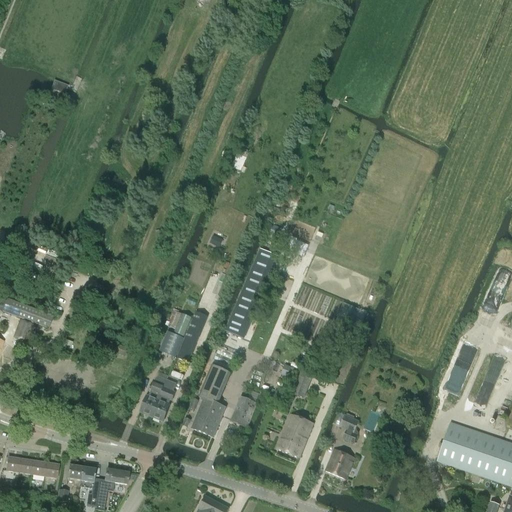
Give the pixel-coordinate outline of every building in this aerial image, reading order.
[(68,87),(54,81),(51,90),(64,95),(68,87)] [(238,154),(237,155),(246,159),(247,158),(249,154),(239,150),(238,154)] [(235,160),(232,168),(241,172),(244,164),(235,160)] [(222,241),(213,236),(210,243),(219,248),(222,241)] [(241,338),(270,271),(276,257),(268,254),(260,250),(226,332),(241,338)] [(8,301),(3,313),(47,330),(52,318),(8,301)] [(347,303),(340,317),(361,328),(369,314),(347,303)] [(184,337),(192,319),(182,315),(174,333),(184,337)] [(189,364),(206,322),(195,317),(178,359),(189,364)] [(27,343),(33,326),(20,321),(13,338),(27,343)] [(168,333),(161,351),(176,358),(184,339),(168,333)] [(127,348),(108,342),(105,350),(124,357),(127,348)] [(159,361),(161,355),(155,352),(153,358),(159,361)] [(215,400),(220,402),(231,374),(213,366),(199,398),(203,400),(203,399),(214,404),(215,400)] [(152,418),(167,381),(158,377),(155,385),(152,384),(149,392),(151,393),(149,397),(147,396),(140,413),(152,418)] [(487,378),(479,396),(488,400),(496,382),(487,378)] [(167,381),(152,418),(163,422),(170,406),(168,405),(170,400),(172,401),(175,393),(173,392),(176,384),(167,381)] [(447,390),(461,395),(464,386),(450,381),(447,390)] [(295,384),(291,394),(303,399),(307,389),(295,384)] [(242,396),(231,422),(247,429),(257,404),(248,400),(251,394),(247,392),(245,397),(242,396)] [(189,409),(190,409),(195,411),(197,405),(198,401),(193,399),(192,403),(189,409)] [(209,424),(218,427),(226,408),(218,405),(220,402),(215,400),(214,404),(203,399),(203,400),(197,416),(210,422),(209,424)] [(313,424),(291,415),(277,450),(299,459),(313,424)] [(210,422),(197,416),(191,429),(213,438),(218,427),(209,424),(210,422)] [(359,433),(356,430),(359,422),(345,416),(340,427),(347,431),(343,440),(354,445),(358,436),(359,433)] [(511,511),(511,444),(451,424),(438,462),(511,487),(511,493),(506,510),(511,511)] [(346,480),(354,459),(334,450),(325,472),(346,480)] [(19,474),(21,460),(8,458),(6,472),(19,474)] [(31,476),(33,462),(21,460),(19,474),(31,476)] [(43,477),(45,464),(33,462),(31,476),(43,477)] [(57,479),(59,466),(45,464),(43,477),(57,479)] [(79,488),(82,468),(69,466),(67,480),(74,481),(73,487),(79,488)] [(79,488),(93,490),(95,470),(82,468),(79,488)] [(113,493),(114,484),(120,485),(127,486),(128,481),(128,476),(129,474),(122,473),(106,470),(105,482),(100,481),(98,497),(96,508),(96,511),(101,511),(103,511),(107,492),(113,493)] [(66,503),(68,492),(59,491),(57,502),(66,503)] [(96,508),(98,497),(91,496),(88,495),(86,506),(96,508)] [(199,510),(203,511),(227,511),(229,510),(206,497),(199,510)] [(497,511),(499,506),(490,503),(487,511),(497,511)]
